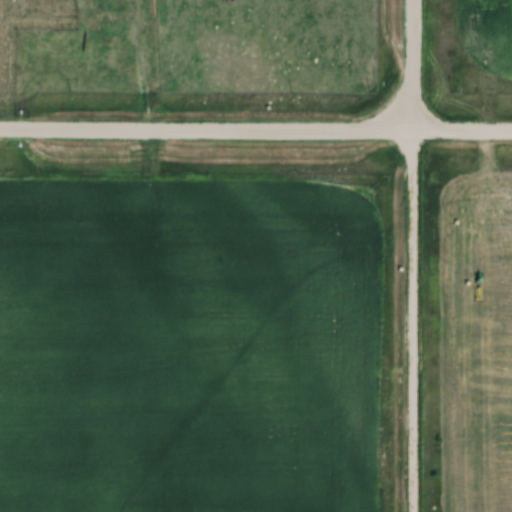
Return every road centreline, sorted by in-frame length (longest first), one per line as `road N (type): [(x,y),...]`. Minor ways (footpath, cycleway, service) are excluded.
road 1 (residential): [(0,126),(511,130)]
road 2 (residential): [(416,511),(415,0)]
